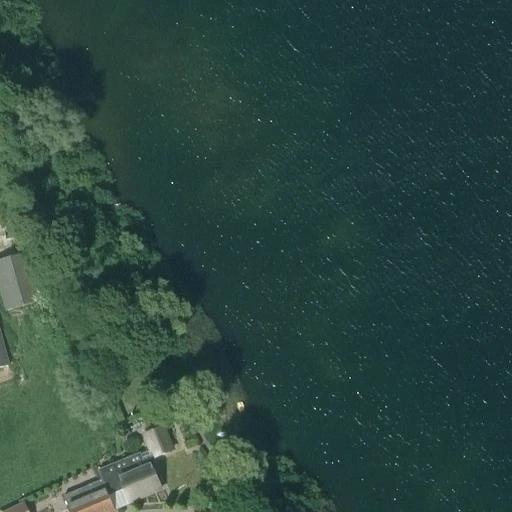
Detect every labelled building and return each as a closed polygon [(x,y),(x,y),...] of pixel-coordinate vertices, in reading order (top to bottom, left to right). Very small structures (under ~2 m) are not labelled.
[(0,289),(6,312),(41,302),(27,254),(0,261),(0,289)] [(0,333),(0,368),(9,366),(0,333)] [(152,451),(155,459),(172,452),(162,429),(145,435),(146,436),(152,451)] [(152,451),(141,456),(141,455),(99,472),(102,478),(110,497),(124,490),(129,503),(160,489),(150,466),(146,467),(144,464),(155,459),(152,451)] [(69,511),(114,511),(102,481),(64,498),(69,511)]
